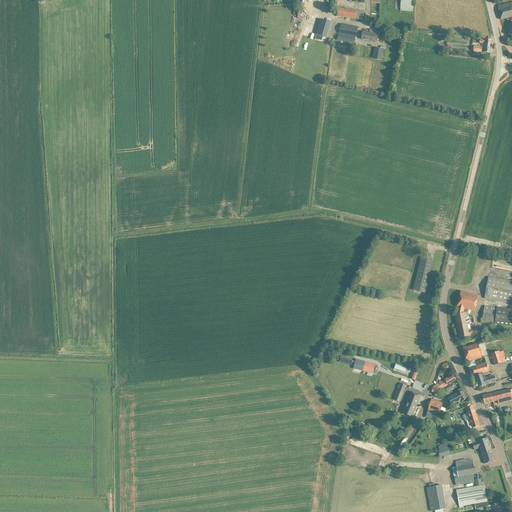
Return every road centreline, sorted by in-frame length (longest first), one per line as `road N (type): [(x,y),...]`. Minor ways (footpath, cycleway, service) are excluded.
road 1 (secondary): [(452,353),(443,298),(498,68)]
road 2 (secondary): [(511,484),(452,353)]
